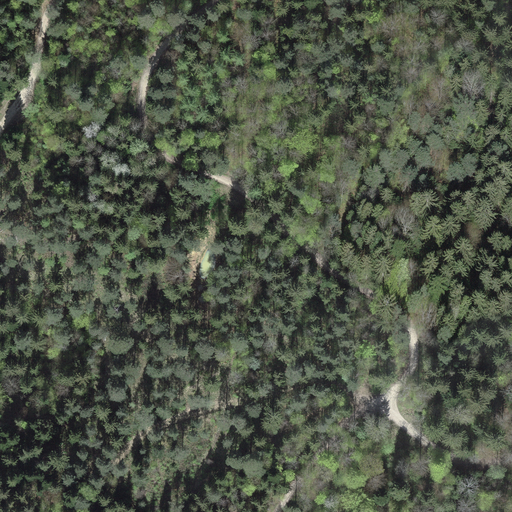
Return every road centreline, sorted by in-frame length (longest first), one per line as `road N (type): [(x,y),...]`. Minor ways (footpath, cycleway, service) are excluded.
road 1 (track): [(388,405),(411,366),(413,343),(389,305),(297,243),(257,199),(156,149),(142,116),(149,66),(214,0)]
road 2 (track): [(376,405),(316,383),(186,411),(122,451),(80,511)]
road 3 (track): [(273,511),(336,426),(388,405)]
road 4 (track): [(511,460),(450,458),(415,437),(388,405)]
road 5 (track): [(0,125),(27,91),(41,30),(58,0)]
